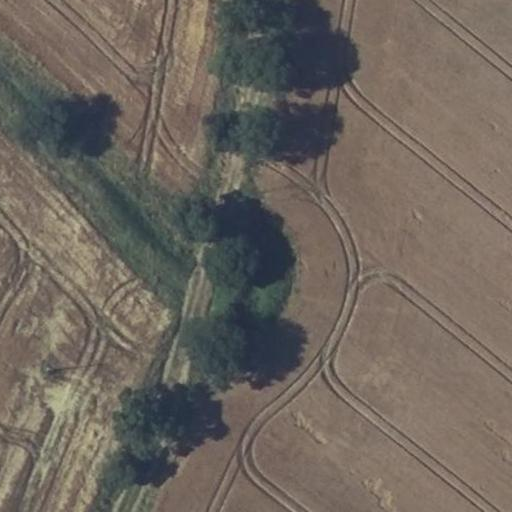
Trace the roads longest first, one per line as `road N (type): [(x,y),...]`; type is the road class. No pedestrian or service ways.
road 1 (track): [(190,286),(275,0)]
road 2 (track): [(0,106),(190,286)]
road 3 (track): [(190,286),(120,511)]
